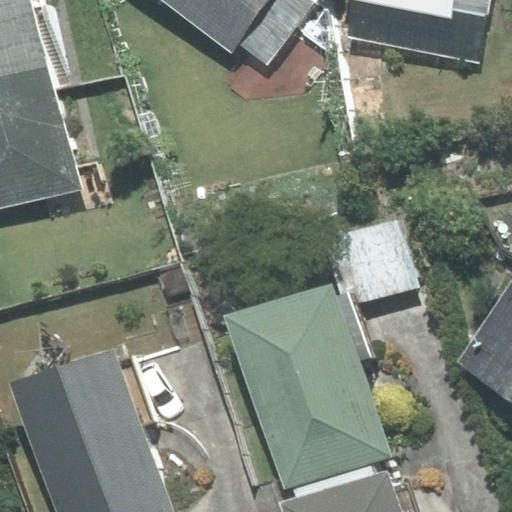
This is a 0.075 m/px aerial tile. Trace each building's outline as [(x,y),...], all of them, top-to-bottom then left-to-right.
[(0,0),(0,204),(95,186),(57,0),(0,0)] [(168,0),(245,64),(250,51),(275,72),(335,0),(168,0)] [(352,0),(346,31),(487,63),(501,0),(352,0)] [(298,492),(413,460),(383,356),(398,352),(384,301),(443,284),(423,215),(345,237),(359,288),(249,318),(298,492)] [(511,324),(483,366),(511,386),(511,324)] [(78,511),(193,511),(150,352),(42,381),(78,511)] [(302,503),(304,511),(429,511),(420,473),(302,503)]
